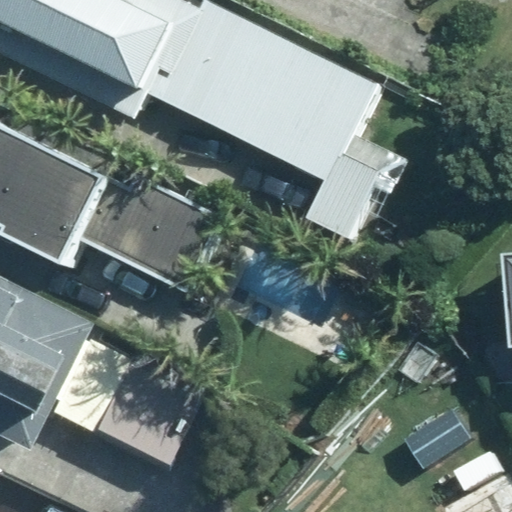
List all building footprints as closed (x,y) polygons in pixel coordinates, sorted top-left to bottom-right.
[(381,179),(345,162),(381,88),(203,3),(197,14),(167,0),(0,0),(0,48),(136,113),(153,76),(165,82),(155,102),(327,183),(305,229),(348,250),(381,179)] [(0,244),(68,278),(87,241),(190,293),(224,225),(140,183),(132,199),(103,184),(100,189),(0,138),(0,244)] [(509,355),(511,354),(511,265),(501,266),(509,355)] [(0,291),(0,404),(32,421),(37,410),(160,471),(195,401),(71,339),(76,329),(0,291)] [(511,511),(511,484),(509,479),(450,511),(511,511)]
